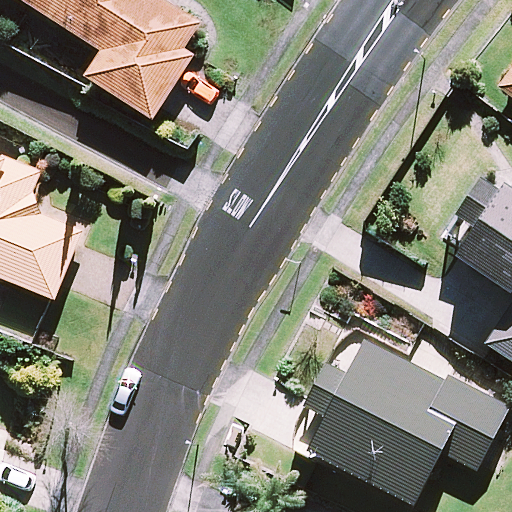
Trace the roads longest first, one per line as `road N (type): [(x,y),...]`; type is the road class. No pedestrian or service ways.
road 1 (residential): [(123,511),(182,349),(250,218)]
road 2 (residential): [(0,78),(250,218)]
road 3 (residential): [(250,218),(395,0)]
